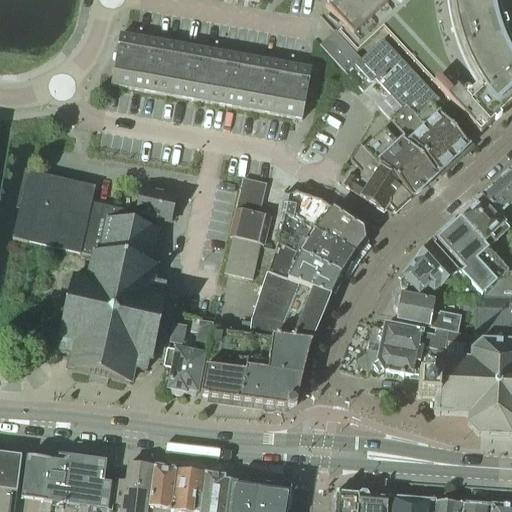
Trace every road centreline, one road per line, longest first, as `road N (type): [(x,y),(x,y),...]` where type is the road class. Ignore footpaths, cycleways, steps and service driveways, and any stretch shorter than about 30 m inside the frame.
road 1 (secondary): [(41,431),(318,463),(485,469)]
road 2 (secondary): [(485,469),(438,456),(43,415)]
road 3 (residential): [(321,413),(359,290),(395,242)]
road 4 (residential): [(125,0),(299,28)]
road 5 (residential): [(213,143),(88,120),(60,90)]
road 6 (residential): [(395,242),(511,136)]
road 7 (residential): [(213,143),(189,254),(193,276),(210,282)]
road 8 (residential): [(392,488),(511,498)]
